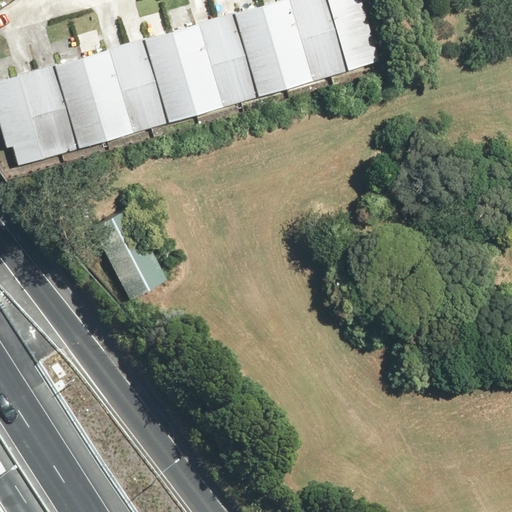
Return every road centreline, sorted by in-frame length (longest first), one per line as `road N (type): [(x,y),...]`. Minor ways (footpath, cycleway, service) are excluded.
road 1 (motorway): [(0,209),(233,511)]
road 2 (motorway): [(0,397),(73,511)]
